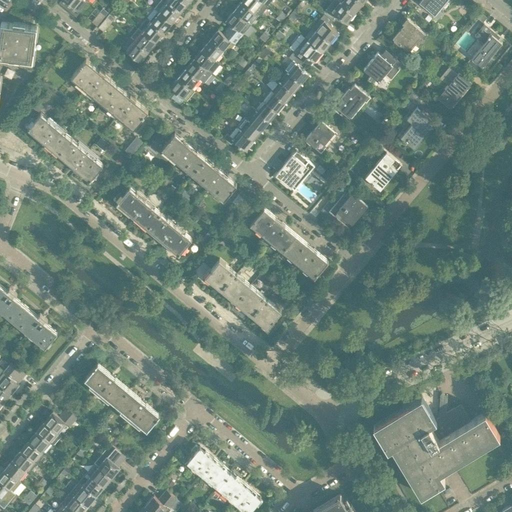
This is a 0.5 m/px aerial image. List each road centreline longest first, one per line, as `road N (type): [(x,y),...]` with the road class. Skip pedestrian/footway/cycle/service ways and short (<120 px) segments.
road 1 (residential): [(267,364),(62,193),(20,172)]
road 2 (residential): [(354,259),(511,72)]
road 3 (residential): [(253,174),(397,0)]
road 4 (residential): [(318,409),(511,321)]
road 5 (residential): [(0,444),(99,326)]
road 6 (residential): [(253,174),(145,82)]
road 7 (residential): [(267,364),(354,259)]
road 8 (residential): [(354,259),(253,174)]
road 9 (residential): [(115,511),(199,410)]
road 10 (residential): [(300,493),(199,410)]
road 11 (residential): [(199,410),(99,326)]
road 12 (residential): [(145,82),(45,0)]
road 13 (residential): [(99,326),(0,243)]
